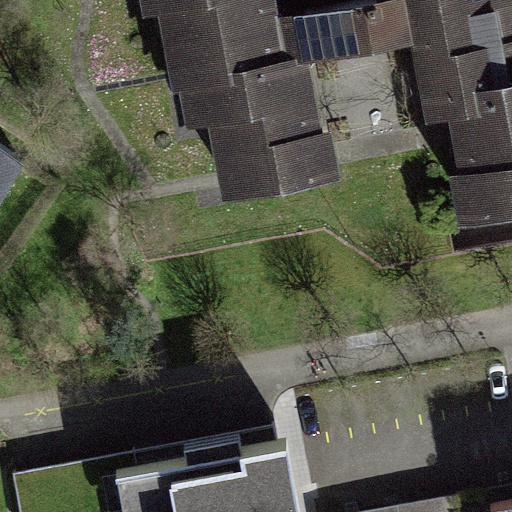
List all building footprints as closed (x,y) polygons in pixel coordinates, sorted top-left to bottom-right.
[(332,165),(310,44),(414,26),(427,107),(452,103),(470,203),(511,196),(511,15),(509,16),(505,0),(151,0),(152,3),(167,0),(168,0),(188,108),(210,104),(224,184),(332,165)] [(0,182),(20,153),(0,138),(0,182)] [(283,422),(115,453),(126,511),(299,511),(290,458),(283,422)] [(335,511),(490,511),(485,483),(335,511)] [(511,511),(511,491),(497,494),(500,511),(511,511)]
